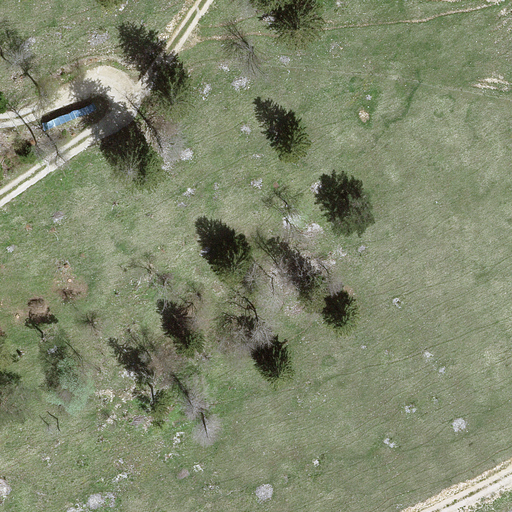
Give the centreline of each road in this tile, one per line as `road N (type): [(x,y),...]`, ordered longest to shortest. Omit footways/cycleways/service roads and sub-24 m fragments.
road 1 (track): [(0,196),(136,94),(206,0)]
road 2 (track): [(136,94),(97,82),(0,119)]
